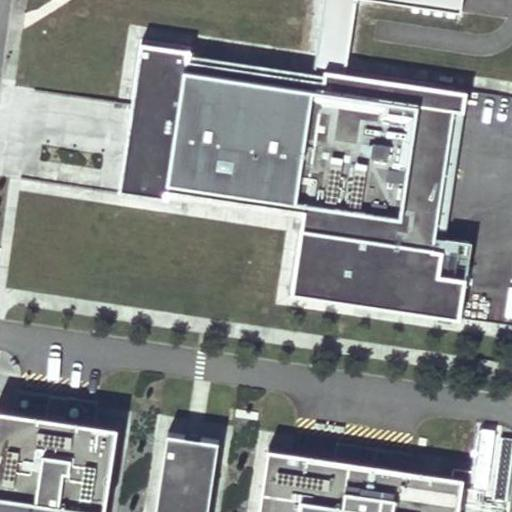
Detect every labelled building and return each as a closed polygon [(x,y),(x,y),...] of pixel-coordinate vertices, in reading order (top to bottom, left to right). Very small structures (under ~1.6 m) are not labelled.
[(191,48),(141,41),(132,105),(137,106),(125,184),(304,210),(291,294),(460,318),(466,277),(440,273),(443,250),(434,248),(454,109),(464,112),(466,91),(324,68),(323,78),(188,60),(191,48)] [(443,250),(464,112),(454,109),(434,248),(443,250)] [(20,390),(17,409),(95,421),(98,402),(20,390)] [(459,511),(464,477),(409,468),(335,457),(268,447),(258,511),(208,511),(219,440),(168,432),(155,511),(105,511),(119,424),(95,421),(17,409),(0,406),(0,511),(459,511)] [(337,442),(335,457),(409,468),(412,453),(337,442)]
